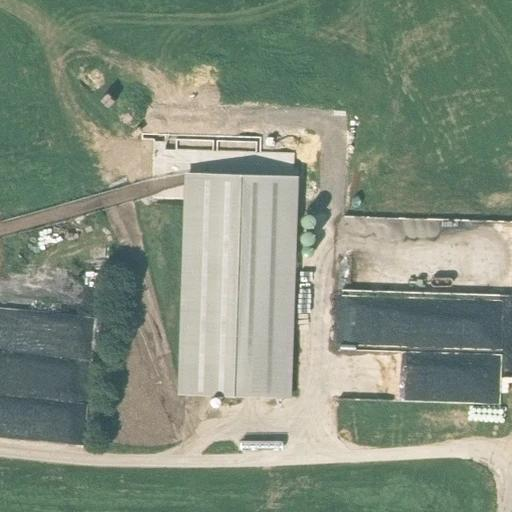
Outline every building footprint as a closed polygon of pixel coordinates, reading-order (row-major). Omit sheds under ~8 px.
[(184,173),(180,394),(224,395),(285,396),(285,394),(289,177),(184,173)] [(395,214),(394,287),(430,287),(431,260),(443,260),(443,244),(444,214),(395,214)] [(351,345),(428,346),(428,328),(389,328),(390,297),(352,296),(351,345)] [(80,312),(78,357),(92,358),(94,313),(80,312)] [(471,364),(471,373),(501,374),(502,345),(482,345),(481,364),(471,364)] [(369,426),(398,426),(398,410),(369,411),(369,426)]
